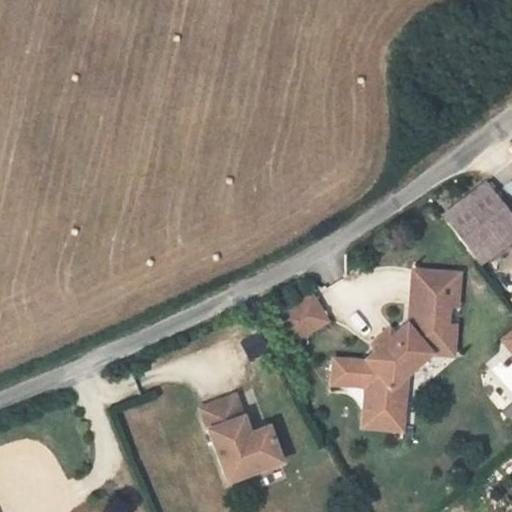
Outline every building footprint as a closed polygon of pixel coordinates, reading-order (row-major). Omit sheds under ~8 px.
[(511,230),(478,187),(436,219),(474,270),(511,240),(511,230)] [(400,382),(425,361),(447,362),(449,332),(440,332),(442,313),(450,313),(452,281),(411,278),(409,309),(404,309),(402,334),(400,331),(359,367),(361,369),(343,367),(341,392),(360,394),(358,416),(382,418),(384,397),(400,382)] [(306,302),(285,315),(300,341),(321,328),(306,302)] [(285,315),(271,323),(286,349),(300,341),(285,315)] [(511,343),(510,345),(505,338),(496,346),(506,358),(511,353),(511,343)] [(341,392),(343,367),(327,366),(325,391),(341,392)] [(397,419),(400,382),(384,397),(382,418),(397,419)] [(275,470),(261,435),(244,442),(229,404),(194,417),(222,491),(275,470)] [(396,438),(397,419),(382,418),(358,416),(356,434),(396,438)]
